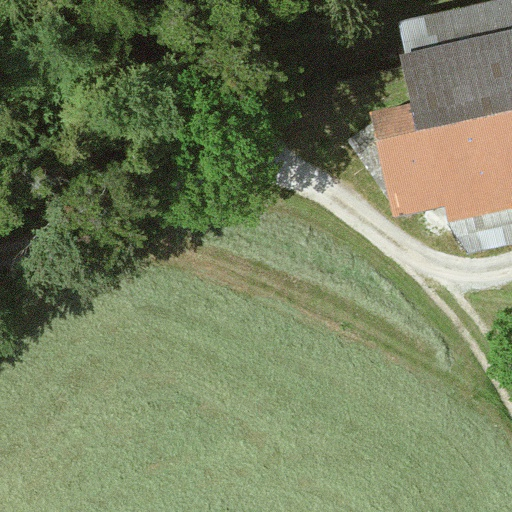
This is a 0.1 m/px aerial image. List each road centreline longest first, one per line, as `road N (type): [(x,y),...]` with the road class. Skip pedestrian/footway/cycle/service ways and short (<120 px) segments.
road 1 (track): [(243,111),(421,263),(491,352),(511,393)]
road 2 (track): [(0,254),(125,209),(200,166),(243,111)]
road 3 (track): [(0,2),(155,45),(204,71),(243,111)]
